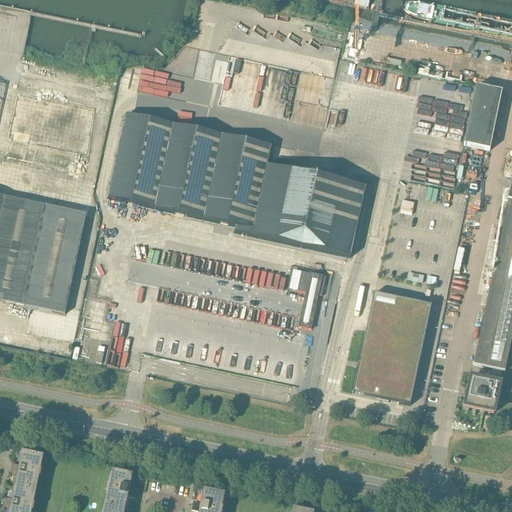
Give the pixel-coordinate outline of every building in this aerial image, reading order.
[(476,89),(464,147),(490,153),(502,94),(476,89)] [(365,190),(340,184),(340,183),(329,181),(329,182),(303,176),(303,175),(292,173),(292,174),(267,168),(271,148),(251,144),(251,143),(240,141),(202,133),(202,132),(192,130),(191,131),(155,123),(155,122),(144,120),(126,116),(107,200),(126,204),(126,205),(136,207),(137,206),(173,214),(173,215),(184,217),(235,228),(234,234),(350,259),(365,190)] [(370,181),(358,178),(357,184),(369,187),(370,181)] [(491,370),(502,372),(504,373),(511,335),(511,178),(507,202),(473,367),(491,370)] [(326,278),(300,273),(296,292),(305,294),(318,297),(322,298),(326,278)] [(316,307),(318,297),(305,294),(303,305),(300,323),(312,325),(316,307)] [(373,296),(374,296),(367,332),(366,332),(359,364),(357,364),(356,369),(358,370),(353,394),(388,402),(388,403),(399,405),(410,407),(431,307),(420,305),(420,304),(410,302),(409,303),(373,295),(373,296)] [(310,331),(312,325),(300,323),(299,329),(310,331)] [(499,385),(502,372),(491,370),(488,383),(470,379),(468,391),(465,391),(464,396),(467,396),(464,408),(494,415),(500,385),(499,385)] [(492,433),(492,432),(495,420),(486,418),(483,431),(492,433)] [(43,458),(22,453),(19,467),(12,465),(10,474),(17,475),(15,487),(36,491),(43,458)] [(134,500),(136,492),(136,491),(129,490),(132,476),(111,472),(108,485),(107,485),(105,493),(106,493),(103,506),(124,511),(127,498),(134,500)] [(15,487),(12,501),(5,500),(3,508),(10,509),(9,511),(31,511),(36,491),(15,487)] [(222,511),(223,510),(221,509),(224,496),(203,491),(200,505),(193,503),(191,511),(193,511),(222,511)]
